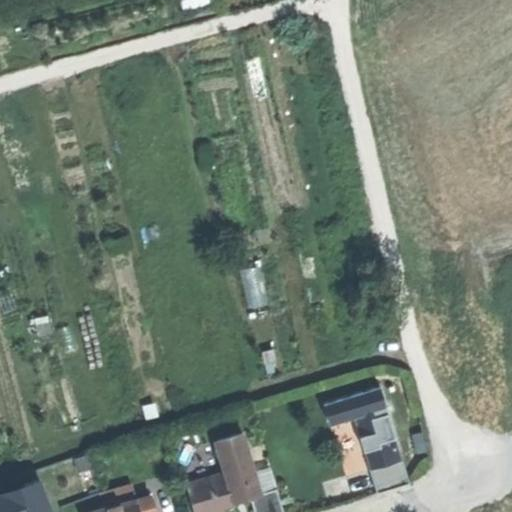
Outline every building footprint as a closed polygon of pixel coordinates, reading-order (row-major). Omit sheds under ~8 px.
[(268,302),(264,265),(244,267),(248,304),(268,302)] [(409,482),(378,384),(323,402),(330,423),(353,416),(378,493),(409,482)] [(226,472),(187,483),(194,511),(221,511),(220,506),(235,501),(251,497),(255,511),(284,511),(278,489),(261,493),(243,432),(217,439),(223,463),(226,472)] [(184,474),(187,483),(226,472),(223,463),(184,474)] [(165,511),(179,508),(170,474),(155,478),(165,511)] [(52,511),(42,482),(0,495),(0,511),(52,511)] [(103,492),(107,508),(135,500),(131,484),(103,492)] [(155,511),(151,498),(137,502),(140,511),(155,511)] [(107,508),(91,511),(140,511),(137,502),(137,499),(135,500),(107,508)]
